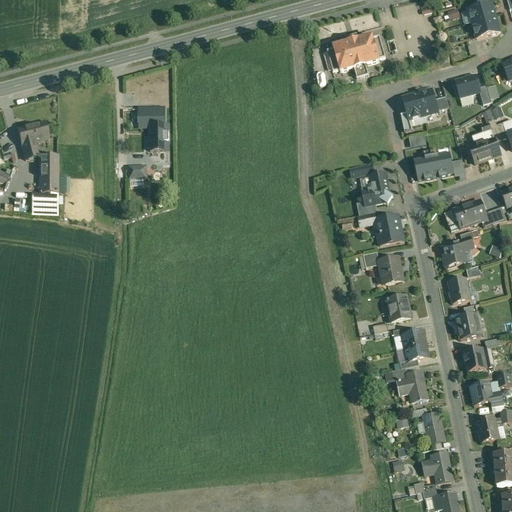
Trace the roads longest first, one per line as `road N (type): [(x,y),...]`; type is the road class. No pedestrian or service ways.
road 1 (track): [(296,10),(307,200),(369,450)]
road 2 (secondary): [(0,89),(338,0)]
road 3 (residential): [(413,210),(478,511)]
road 4 (residential): [(511,42),(463,71),(387,92),(413,210)]
